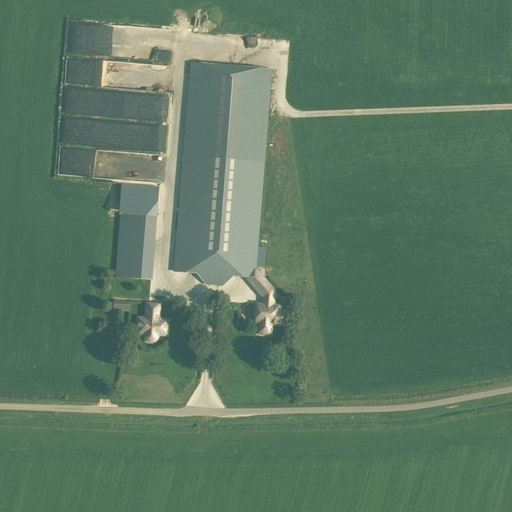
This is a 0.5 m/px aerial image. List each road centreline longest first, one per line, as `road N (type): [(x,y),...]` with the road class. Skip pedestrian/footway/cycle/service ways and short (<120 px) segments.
road 1 (unclassified): [(511,386),(400,406),(0,403)]
road 2 (track): [(511,106),(277,115),(277,73)]
